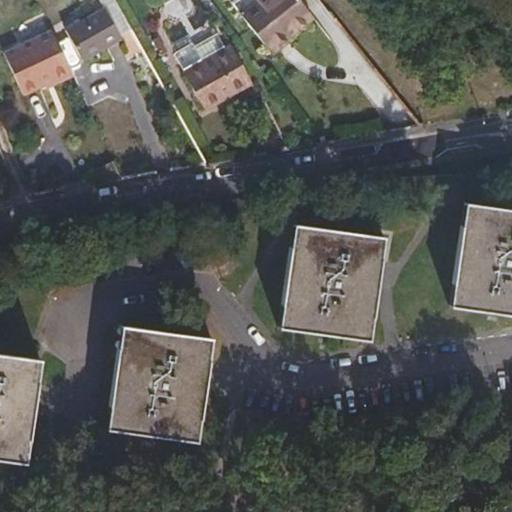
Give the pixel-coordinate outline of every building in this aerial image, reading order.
[(124,23),(111,0),(96,0),(99,4),(112,29),(124,23)] [(240,13),(254,1),(253,0),(245,0),(236,7),(240,13)] [(306,15),(294,0),(253,0),(254,1),(240,13),(258,38),(274,26),(282,34),(306,15)] [(112,29),(99,4),(60,25),(76,55),(114,33),(112,29)] [(265,47),(282,34),(274,26),(258,38),(265,47)] [(66,71),(47,30),(0,53),(0,55),(18,96),(35,88),(35,85),(39,83),(66,71)] [(226,41),(177,68),(197,106),(246,79),(226,41)] [(43,89),(69,77),(66,71),(39,83),(43,89)] [(116,176),(107,158),(95,163),(102,179),(116,176)] [(511,205),(462,199),(446,304),(511,313),(511,205)] [(365,337),(381,232),(290,218),(274,322),(365,337)] [(208,334),(117,320),(101,423),(192,438),(208,334)] [(0,348),(0,454),(21,458),(38,355),(0,348)]
